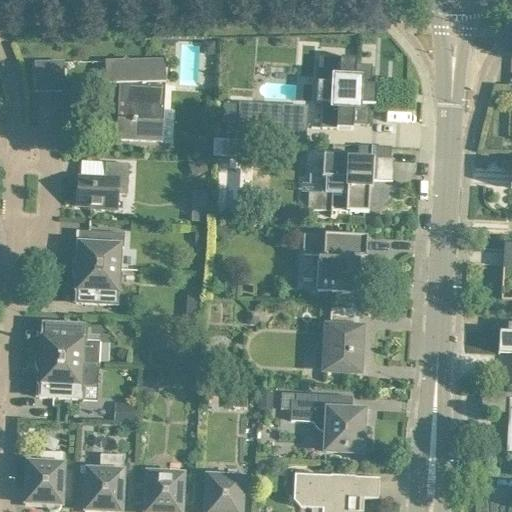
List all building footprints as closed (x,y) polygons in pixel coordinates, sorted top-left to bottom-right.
[(215,41),(202,41),(202,51),(208,56),(216,56),(215,41)] [(317,84),(316,104),(321,104),(320,129),(352,131),(352,126),(368,127),(369,107),(374,107),(375,87),(370,87),(371,67),(355,66),(356,60),(340,60),(339,65),(323,64),(322,84),(317,84)] [(105,85),(119,85),(117,120),(116,140),(162,143),(163,123),(162,123),(163,104),(164,96),(161,96),(161,84),(165,84),(165,61),(104,63),(105,85)] [(63,63),(33,64),(34,92),(64,92),(63,63)] [(237,126),(237,128),(279,130),(281,130),(282,106),(238,104),(238,106),(237,126)] [(213,137),(213,154),(231,155),(231,138),(213,137)] [(310,191),(309,212),(350,214),(358,214),(368,215),(369,191),(369,190),(369,181),(373,181),(392,182),(393,160),(390,160),(358,158),(357,158),(356,163),(350,163),(350,158),(322,157),(322,166),(311,166),(310,183),(322,183),(321,192),(310,191)] [(203,160),(192,164),(197,176),(208,172),(203,160)] [(129,165),(105,164),(104,179),(78,178),(76,207),(90,208),(90,209),(116,211),(117,196),(127,196),(129,165)] [(191,210),(190,220),(202,221),(203,210),(191,210)] [(219,222),(210,236),(223,246),(233,231),(219,222)] [(194,229),(194,243),(204,244),(205,230),(194,229)] [(70,267),(70,268),(118,271),(119,249),(123,249),(124,235),(79,233),(78,257),(76,257),(74,259),(73,261),(72,263),(72,265),(71,268),(70,267)] [(303,236),(302,256),(322,257),(322,261),(322,273),(317,273),(316,292),(336,293),(339,296),(342,293),(357,294),(359,267),(361,267),(365,264),(365,259),(366,239),(324,236),(324,237),(303,236)] [(511,246),(503,246),(502,268),(511,268),(511,246)] [(73,278),(75,280),(77,280),(75,304),(120,307),(121,293),(117,292),(118,271),(70,268),(70,269),(71,269),(71,270),(71,272),(71,273),(72,274),(72,276),(73,278)] [(187,302),(186,320),(200,320),(201,302),(187,302)] [(316,359),(316,361),(316,363),(316,364),(317,366),(318,367),(319,368),(321,369),(322,370),(324,370),(324,371),(324,373),(359,375),(360,354),(359,354),(360,346),(361,330),(359,330),(359,331),(358,331),(358,318),(356,318),(356,310),(330,309),(329,329),(326,329),(325,351),(325,352),(323,352),(321,353),(320,354),(318,355),(317,356),(316,357),(316,359)] [(245,314),(245,320),(249,324),(255,324),(259,321),(259,315),(256,311),(250,311),(245,314)] [(499,334),(498,355),(499,355),(511,355),(511,326),(507,326),(507,335),(500,335),(500,334),(499,334)] [(33,362),(96,366),(96,350),(94,344),(89,342),(86,341),(86,339),(87,332),(87,329),(42,327),(41,343),(41,351),(39,351),(37,353),(36,356),(35,359),(34,362),(33,362)] [(136,357),(135,366),(149,366),(150,353),(136,352),(136,357)] [(33,362),(33,363),(34,363),(34,366),(35,369),(36,372),(38,374),(40,374),(39,382),(38,399),(83,401),(84,386),(95,385),(96,366),(33,362)] [(142,371),(142,392),(159,392),(159,372),(142,371)] [(233,391),(232,409),(246,410),(247,392),(233,391)] [(511,394),(481,392),(480,413),(511,414),(511,433),(511,449),(511,394)] [(259,394),(259,409),(272,410),(273,394),(259,394)] [(326,433),(325,453),(343,454),(344,450),(361,451),(362,427),(358,427),(359,419),(363,420),(363,413),(351,413),(352,398),(281,395),(281,410),(290,411),(290,422),(315,423),(315,425),(316,427),(318,428),(319,430),(320,431),(322,432),(324,433),(326,433)] [(120,403),(119,424),(136,425),(137,404),(120,403)] [(57,511),(58,511),(59,511),(60,509),(61,507),(63,454),(40,453),(40,461),(27,460),(25,505),(45,506),(46,508),(46,510),(47,510),(47,511),(48,511),(57,511)] [(87,467),(84,511),(120,511),(123,458),(101,456),(100,468),(87,467)] [(255,461),(254,472),(267,473),(268,462),(255,461)] [(180,511),(182,477),(160,475),(160,471),(147,471),(144,511),(180,511)] [(240,511),(242,480),(223,479),(220,478),(220,475),(207,474),(204,511),(240,511)] [(322,510),(321,511),(358,511),(359,500),(378,501),(379,480),(355,479),(355,478),(330,477),(294,475),(293,501),(300,509),(322,510)]
